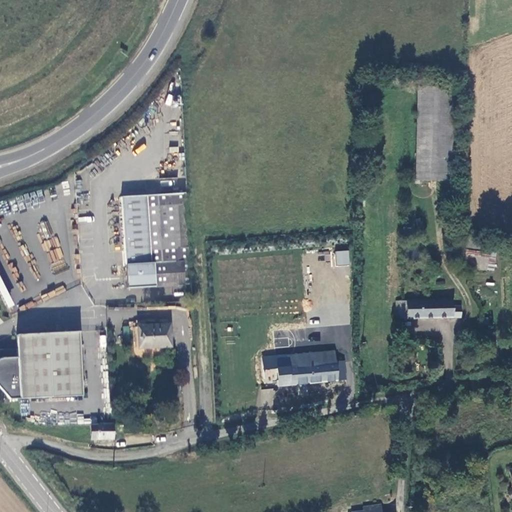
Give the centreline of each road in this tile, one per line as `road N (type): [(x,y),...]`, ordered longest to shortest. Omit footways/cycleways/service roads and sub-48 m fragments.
road 1 (unclassified): [(406,399),(147,453),(106,456),(27,439),(5,449)]
road 2 (unknown): [(191,442),(187,355),(176,325),(55,312)]
road 3 (secondary): [(37,153),(127,82),(178,0)]
